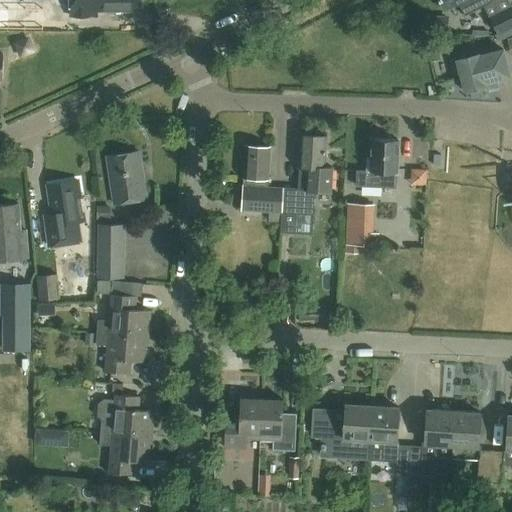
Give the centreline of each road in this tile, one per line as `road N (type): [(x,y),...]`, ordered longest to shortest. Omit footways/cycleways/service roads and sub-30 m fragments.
road 1 (residential): [(195,335),(215,347),(307,337),(511,348)]
road 2 (residential): [(511,119),(473,108),(204,101)]
road 3 (residential): [(195,335),(186,309),(204,101)]
road 4 (tertiary): [(0,132),(180,55)]
road 5 (residential): [(189,511),(195,335)]
road 6 (tertiary): [(180,55),(289,0)]
